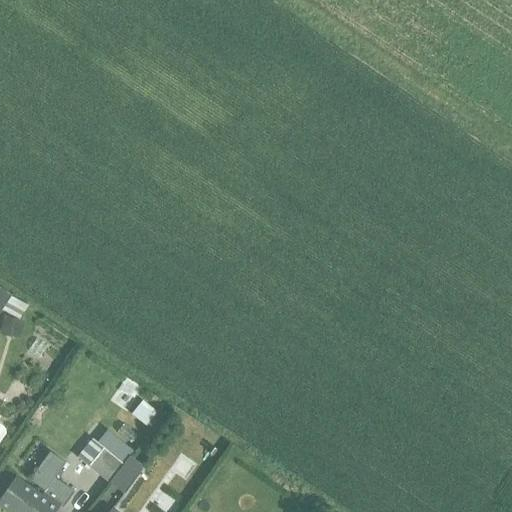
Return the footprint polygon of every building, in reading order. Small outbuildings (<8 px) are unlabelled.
[(0,313),(2,310),(11,297),(0,289),(0,313)] [(11,297),(2,310),(19,320),(28,307),(11,297)] [(3,317),(0,332),(0,334),(20,340),(24,322),(3,317)] [(126,378),(110,401),(127,413),(143,390),(126,378)] [(140,404),(132,415),(146,426),(155,416),(140,404)] [(109,483),(129,455),(136,445),(119,433),(111,443),(112,444),(111,445),(97,434),(77,457),(109,483)] [(16,477),(0,500),(0,504),(11,511),(55,511),(60,506),(63,508),(75,491),(54,477),(65,462),(49,451),(29,480),(44,491),(41,495),(16,477)] [(124,494),(145,467),(129,455),(109,483),(124,494)]
